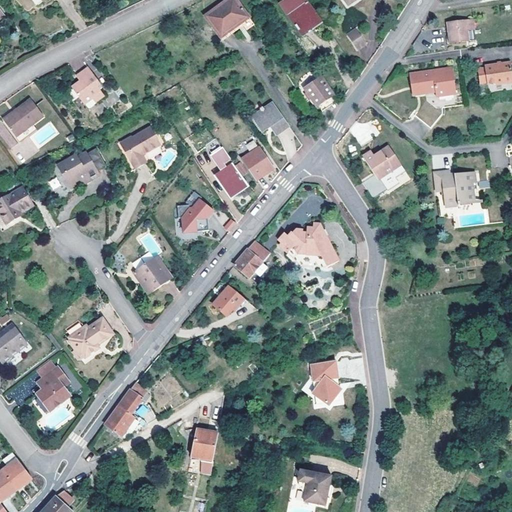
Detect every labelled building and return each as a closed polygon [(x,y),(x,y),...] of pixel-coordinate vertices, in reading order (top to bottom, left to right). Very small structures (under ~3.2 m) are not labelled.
[(249,18),(236,0),(225,0),(205,16),(221,38),(239,25),(241,23),(249,18)] [(317,26),(323,22),(307,0),(284,0),(280,3),(298,30),(313,20),(317,26)] [(313,20),(298,30),(302,36),(317,26),(313,20)] [(239,25),(221,38),(223,40),(243,26),(241,23),(239,25)] [(473,23),(449,26),(452,45),(475,42),(473,23)] [(356,29),(346,35),(357,51),(366,44),(356,29)] [(480,83),(487,83),(487,84),(496,83),(496,85),(511,82),(511,71),(511,62),(484,66),(484,67),(477,68),(480,83)] [(424,80),(426,93),(436,92),(437,97),(456,94),(452,68),(410,74),(411,82),(420,81),(424,80)] [(85,81),(82,83),(83,85),(74,90),(80,100),(81,99),(89,114),(97,110),(95,107),(104,102),(100,95),(103,93),(92,73),(86,76),(88,80),(85,81)] [(305,87),(307,91),(314,100),(317,106),(321,104),(334,95),(321,76),(305,87)] [(420,81),(411,82),(413,95),(426,93),(424,80),(420,81)] [(314,100),(307,91),(305,92),(312,102),(314,100)] [(422,97),(410,111),(426,124),(438,110),(422,97)] [(16,137),(30,127),(43,117),(30,100),(16,110),(17,111),(4,121),(16,137)] [(289,126),(273,102),(253,116),(263,131),(269,128),(271,126),(276,134),(289,126)] [(208,125),(207,124),(188,136),(198,151),(205,147),(222,171),(215,175),(230,198),(247,186),(232,164),(234,163),(208,125)] [(30,127),(16,137),(20,142),(34,132),(30,127)] [(132,163),(142,158),(140,154),(159,143),(150,127),(131,137),(130,136),(120,142),(132,163)] [(254,140),(246,145),(249,150),(257,146),(254,140)] [(267,173),(273,169),(259,147),(242,158),(255,178),(263,172),(265,171),(267,173)] [(372,152),(364,158),(380,180),(391,172),(401,164),(389,147),(381,153),(382,156),(379,158),(377,159),(375,157),(372,152)] [(99,174),(86,150),(75,157),(74,154),(58,164),(63,173),(61,174),(64,180),(75,181),(76,182),(82,179),(87,176),(89,179),(99,174)] [(142,158),(132,163),(133,167),(144,161),(142,158)] [(401,164),(391,172),(396,179),(406,171),(401,164)] [(459,200),(460,201),(474,199),(471,182),(476,181),(475,171),(452,174),(449,175),(448,170),(433,172),(436,192),(443,191),(445,202),(459,200)] [(263,172),(255,178),(257,180),(267,173),(265,171),(263,172)] [(374,174),(362,182),(372,198),(385,190),(374,174)] [(48,181),(52,190),(60,186),(56,177),(48,181)] [(75,181),(64,180),(68,188),(77,184),(76,182),(75,181)] [(488,180),(478,182),(480,189),(489,187),(488,180)] [(196,204),(200,200),(205,194),(197,188),(189,198),(196,204)] [(0,216),(5,226),(17,219),(15,217),(20,214),(32,208),(22,189),(0,201),(0,216)] [(443,191),(436,192),(439,207),(460,204),(460,201),(459,200),(445,202),(443,191)] [(214,212),(200,200),(196,204),(192,208),(188,209),(187,205),(177,207),(178,219),(183,218),(185,234),(210,230),(208,218),(214,212)] [(224,223),(229,227),(235,221),(229,216),(224,223)] [(299,254),(322,255),(327,265),(339,259),(332,247),(327,245),(329,240),(319,222),(313,222),(313,227),(307,227),(307,232),(303,232),(303,230),(300,231),(299,230),(295,233),(293,229),(284,233),(286,237),(284,238),(289,248),(294,246),(299,254)] [(271,253),(256,239),(240,258),(234,265),(249,277),(250,276),(263,262),(271,253)] [(300,264),(327,265),(322,255),(299,254),(294,246),(289,248),(300,264)] [(156,256),(135,270),(145,283),(141,286),(149,298),(173,282),(156,256)] [(263,262),(250,276),(260,285),(264,279),(261,276),(268,267),(263,262)] [(145,283),(135,270),(132,272),(141,286),(145,283)] [(243,297),(229,285),(213,304),(227,316),(243,297)] [(77,347),(82,354),(95,345),(91,340),(108,328),(101,318),(87,328),(85,325),(67,337),(69,339),(67,340),(73,349),(77,347)] [(11,325),(0,333),(0,336),(1,337),(0,338),(0,360),(2,364),(26,345),(11,325)] [(77,347),(73,349),(78,357),(82,354),(77,347)] [(339,376),(337,359),(311,363),(317,403),(326,402),(330,404),(332,401),(341,400),(339,386),(338,376),(339,376)] [(51,360),(37,371),(42,377),(56,366),(51,360)] [(46,385),(40,389),(36,392),(48,409),(68,394),(61,386),(67,381),(56,366),(42,377),(40,378),(46,385)] [(35,382),(40,389),(46,385),(40,378),(35,382)] [(111,416),(105,425),(122,436),(135,417),(133,415),(147,394),(133,385),(111,416)] [(140,407),(136,414),(149,421),(153,414),(140,407)] [(189,461),(210,466),(216,437),(195,432),(189,461)] [(7,466),(1,471),(16,491),(33,479),(17,458),(12,451),(2,459),(7,466)] [(189,461),(188,466),(209,471),(210,466),(189,461)] [(333,474),(301,467),(298,479),(300,480),(299,483),(303,489),(306,490),(305,500),(326,504),(333,474)] [(1,471),(0,471),(0,502),(0,503),(16,491),(1,471)] [(74,501),(64,491),(56,496),(41,511),(73,511),(74,511),(69,507),(74,501)]
